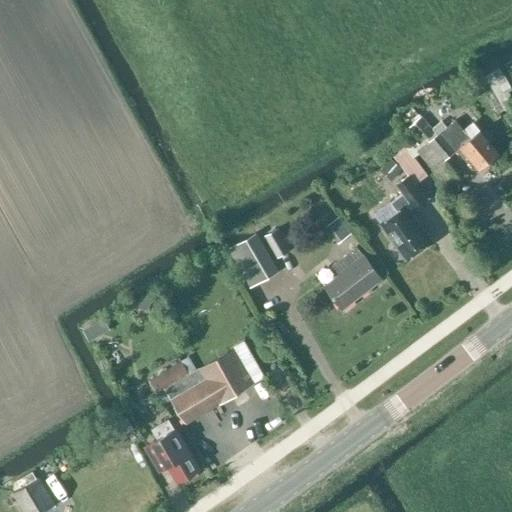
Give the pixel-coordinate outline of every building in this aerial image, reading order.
[(435,132),(421,116),(409,127),(422,143),(435,132)] [(464,130),(455,120),(417,151),(432,170),(461,146),(479,168),(498,153),(473,123),(464,130)] [(380,224),(406,259),(431,241),(406,207),(411,203),(413,207),(424,199),(415,185),(427,176),(404,143),(391,153),(408,176),(397,185),(403,193),(390,203),(396,212),(380,224)] [(290,250),(278,228),(265,235),(278,257),(290,250)] [(237,244),(260,282),(279,271),(256,233),(237,244)] [(324,285),(342,309),(381,279),(356,247),(332,265),(338,274),(324,285)] [(141,296),(137,307),(148,310),(151,299),(141,296)] [(94,324),(83,330),(89,340),(99,334),(94,324)] [(185,424),(207,411),(264,376),(242,340),(233,345),(234,347),(188,375),(164,389),(185,424)] [(181,362),(153,379),(161,391),(164,389),(188,375),(181,362)] [(279,369),(269,374),(274,383),(284,379),(279,369)] [(169,467),(178,482),(198,470),(174,430),(146,447),(160,471),(169,467)] [(13,493),(24,511),(42,511),(54,505),(38,478),(13,493)]
